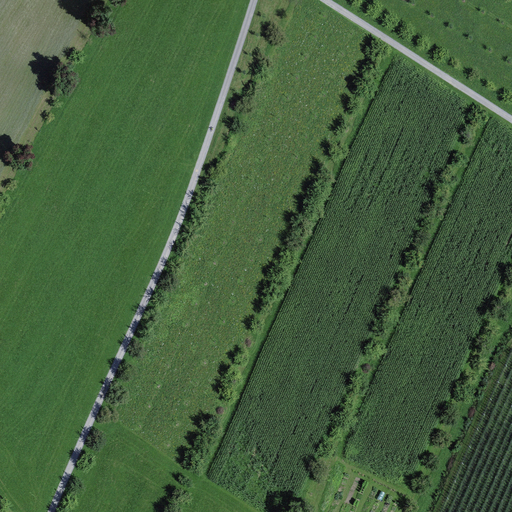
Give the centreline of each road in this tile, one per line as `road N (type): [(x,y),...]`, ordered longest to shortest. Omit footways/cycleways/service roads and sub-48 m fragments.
road 1 (track): [(256,0),(177,231),(52,511)]
road 2 (track): [(511,126),(315,0)]
